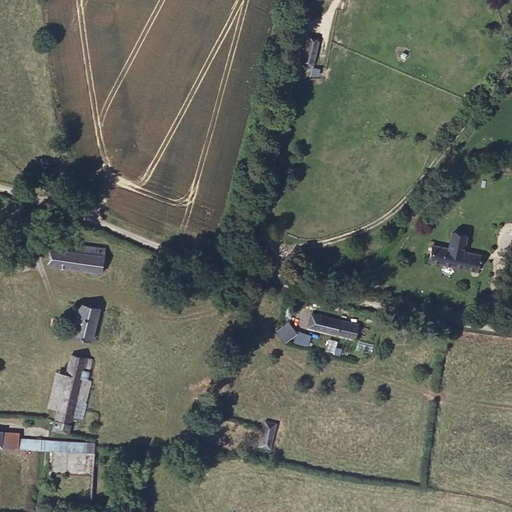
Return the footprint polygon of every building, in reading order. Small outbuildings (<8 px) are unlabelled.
[(320,51),(306,47),(299,71),(313,76),(320,51)] [(482,250),(439,238),(434,254),(477,266),(482,250)] [(76,248),(75,256),(75,265),(51,261),(51,271),(112,279),(114,261),(106,261),(107,253),(76,248)] [(75,265),(75,256),(52,253),(51,261),(75,265)] [(99,315),(82,310),(73,340),(89,346),(99,315)] [(359,321),(314,312),(311,325),(357,334),(359,321)] [(279,330),(286,340),(297,332),(290,321),(279,329),(279,330)] [(47,433),(62,438),(65,428),(80,377),(84,379),(88,364),(69,359),(63,379),(53,412),(49,424),(47,433)] [(44,410),(53,412),(63,379),(54,376),(44,410)] [(80,377),(65,428),(73,429),(87,380),(84,379),(80,377)] [(279,430),(265,426),(260,447),(273,451),(279,430)] [(0,452),(85,458),(86,447),(0,439),(0,452)]
